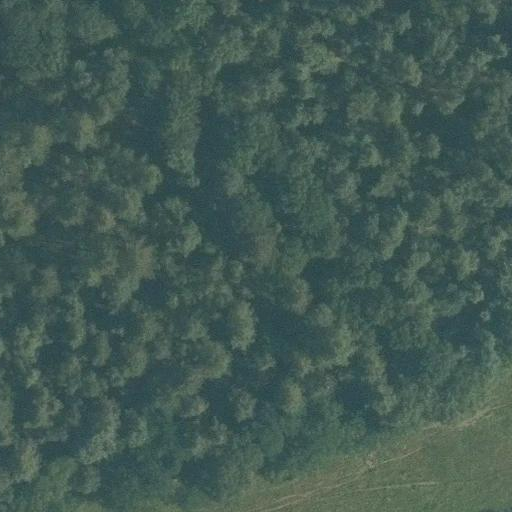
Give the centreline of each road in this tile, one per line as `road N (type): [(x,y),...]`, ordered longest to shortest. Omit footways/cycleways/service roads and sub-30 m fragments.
road 1 (track): [(98,0),(427,376)]
road 2 (track): [(302,0),(0,92)]
